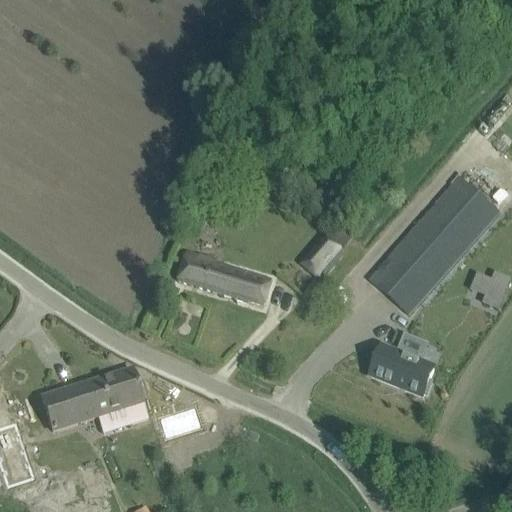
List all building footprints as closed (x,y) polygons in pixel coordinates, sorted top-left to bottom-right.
[(485,137),(470,153),(487,169),(502,153),(485,137)] [(459,180),(369,281),(410,317),(499,215),(459,180)] [(303,266),(317,278),(321,273),(326,277),(345,255),(326,239),(303,266)] [(272,284),(272,281),(216,264),(216,262),(188,254),(179,283),(237,301),(237,300),(264,308),(272,284)] [(499,312),(511,281),(495,274),(482,306),(499,312)] [(382,349),(370,378),(398,389),(405,391),(423,398),(424,395),(427,396),(432,383),(430,382),(434,370),(420,364),(422,361),(399,352),(398,355),(382,349)] [(132,371),(41,400),(52,434),(54,433),(59,449),(96,437),(91,421),(119,412),(124,428),(146,421),(141,405),(143,405),(132,371)] [(164,441),(203,430),(196,407),(157,418),(164,441)]
